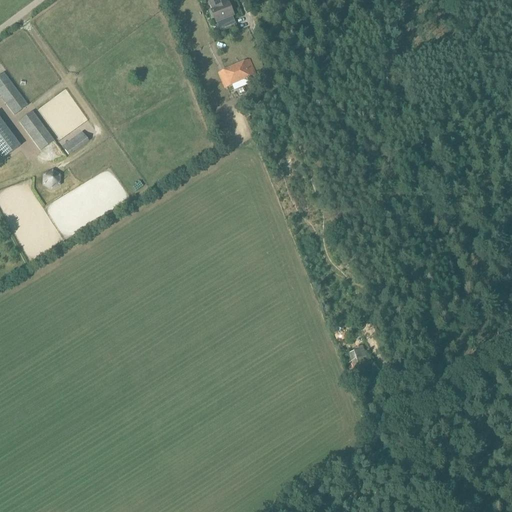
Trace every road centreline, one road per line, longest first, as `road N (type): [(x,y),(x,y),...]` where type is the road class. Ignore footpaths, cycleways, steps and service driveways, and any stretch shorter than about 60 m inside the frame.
road 1 (track): [(262,511),(395,425),(399,409),(347,273)]
road 2 (track): [(236,0),(347,273)]
